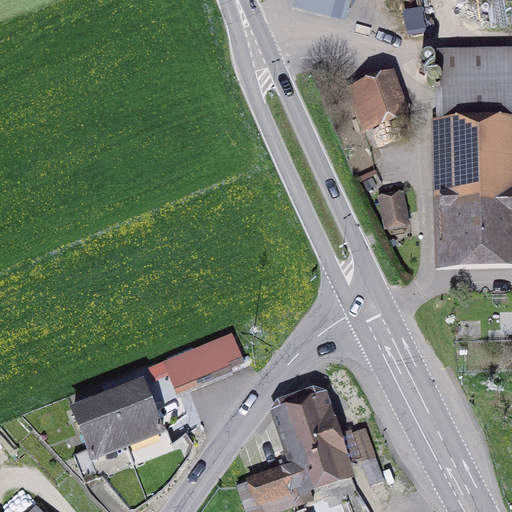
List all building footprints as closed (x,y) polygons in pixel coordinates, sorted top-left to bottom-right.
[(333,10),(335,0),(304,0),(304,2),(333,10)] [(511,125),(510,55),(442,56),(448,260),(511,258),(511,125)] [(365,88),(349,94),(362,131),(398,118),(387,87),(367,94),(365,88)] [(401,196),(381,200),(387,229),(406,225),(401,196)] [(230,369),(243,364),(232,337),(164,365),(177,395),(231,372),(230,369)] [(115,398),(108,401),(127,449),(162,435),(143,387),(133,391),(131,385),(113,392),(115,398)] [(283,472),(251,483),(260,511),(283,511),(297,507),(292,492),(343,475),(315,394),(292,402),(294,408),(281,412),(297,460),(281,465),(283,472)] [(127,449),(108,401),(101,404),(99,398),(81,405),(83,411),(73,415),(87,452),(74,457),(84,485),(98,479),(92,462),(127,449)] [(351,436),(371,487),(383,483),(364,432),(351,436)]
